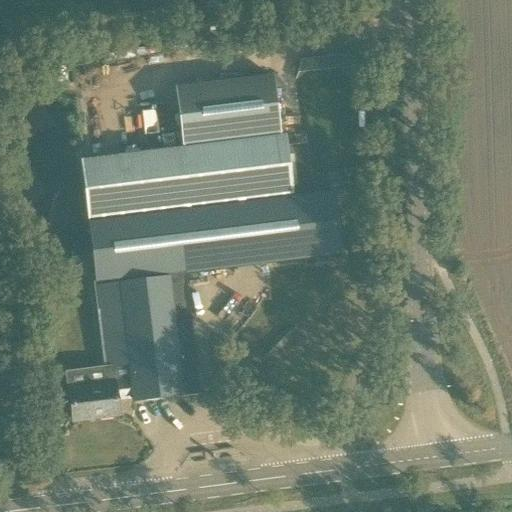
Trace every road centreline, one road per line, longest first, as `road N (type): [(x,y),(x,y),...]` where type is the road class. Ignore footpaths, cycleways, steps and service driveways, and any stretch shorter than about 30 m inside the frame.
road 1 (unclassified): [(428,461),(417,0)]
road 2 (tertiary): [(428,461),(0,510)]
